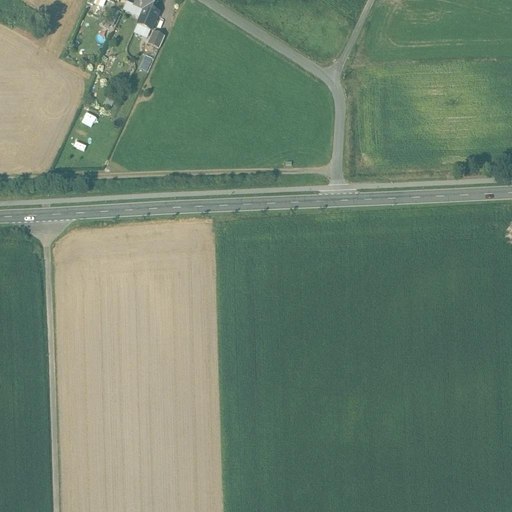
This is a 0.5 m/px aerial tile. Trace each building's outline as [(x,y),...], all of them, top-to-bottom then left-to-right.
[(156,0),(135,0),(134,5),(130,13),(140,17),(144,9),(151,12),(151,11),(156,0)] [(119,12),(111,9),(106,20),(114,23),(119,12)] [(151,12),(144,9),(140,17),(137,25),(150,31),(158,14),(151,11),(151,12)] [(164,37),(152,32),(147,44),(159,49),(164,37)] [(101,75),(109,78),(116,63),(107,60),(101,75)]
